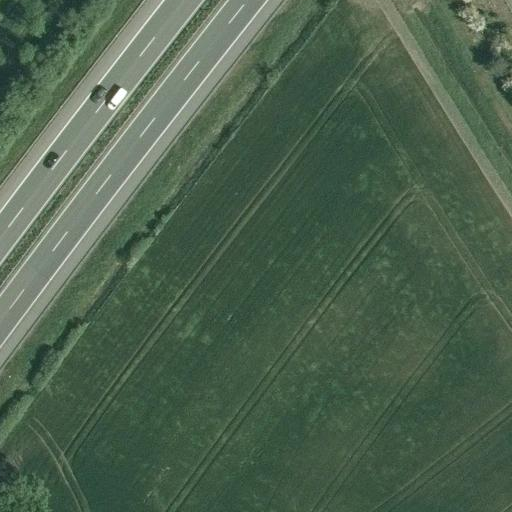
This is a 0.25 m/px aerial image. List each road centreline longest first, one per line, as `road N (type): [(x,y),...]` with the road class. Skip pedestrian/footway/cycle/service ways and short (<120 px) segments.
road 1 (motorway): [(0,321),(248,0)]
road 2 (motorway): [(184,0),(0,239)]
